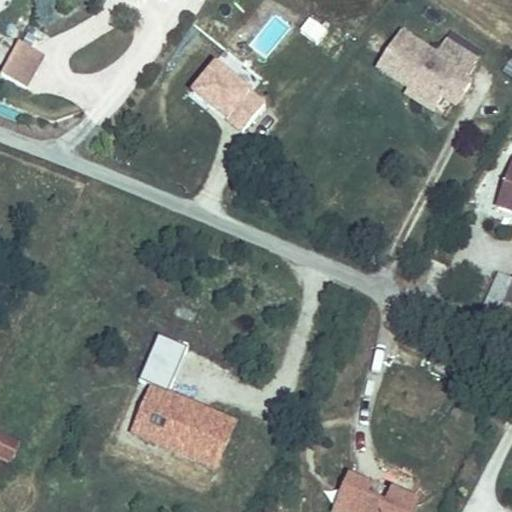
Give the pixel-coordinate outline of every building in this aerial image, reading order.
[(280,25),(256,11),(245,27),(270,42),(280,25)] [(402,21),(378,56),(409,77),(411,75),(437,93),(442,86),(456,65),(463,69),(475,50),(446,30),(436,45),(402,21)] [(0,56),(0,60),(20,72),(37,39),(16,28),(0,56)] [(511,57),(502,71),(511,77),(511,57)] [(242,134),(269,102),(218,58),(190,90),(242,134)] [(463,69),(456,65),(442,86),(455,95),(470,74),(463,69)] [(409,77),(406,83),(432,101),(437,93),(411,75),(409,77)] [(511,152),(497,190),(511,196),(511,152)] [(491,259),(479,296),(496,301),(507,264),(491,259)] [(511,306),(511,265),(507,264),(496,301),(511,306)] [(0,459),(10,465),(22,443),(0,430),(0,459)] [(347,475),(332,511),(415,511),(421,497),(392,485),(389,492),(347,475)]
